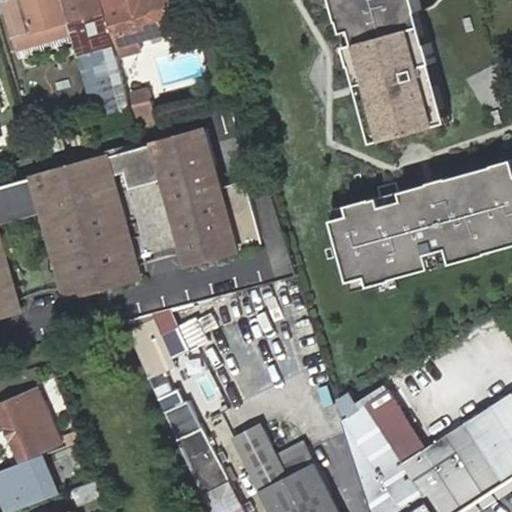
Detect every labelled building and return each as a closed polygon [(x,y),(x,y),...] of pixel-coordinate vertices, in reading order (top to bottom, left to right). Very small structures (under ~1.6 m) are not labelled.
[(73,32),(63,0),(10,0),(5,2),(19,52),(74,36),(73,33),(73,32)] [(104,140),(138,131),(127,94),(107,23),(100,0),(63,0),(73,32),(73,33),(74,36),(76,44),(104,140)] [(105,0),(120,55),(139,49),(136,40),(177,29),(168,0),(105,0)] [(333,0),(359,87),(375,142),(450,121),(414,0),(333,0)] [(21,59),(76,44),(74,36),(19,52),(21,59)] [(149,89),(127,94),(138,131),(160,125),(149,89)] [(47,214),(70,299),(142,279),(265,246),(248,184),(222,191),(207,134),(0,188),(0,317),(23,311),(1,226),(47,214)] [(511,160),(432,183),(332,211),(355,293),(511,247),(511,160)] [(192,349),(172,307),(153,313),(156,319),(174,357),(192,349)] [(156,319),(127,331),(150,377),(178,365),(174,357),(156,319)] [(186,401),(180,387),(159,397),(166,410),(186,401)] [(43,390),(3,407),(26,459),(66,442),(43,390)] [(430,448),(391,390),(369,405),(407,463),(430,448)] [(511,394),(430,448),(407,463),(408,464),(439,511),(462,511),(491,494),(495,499),(503,499),(511,493),(511,394)] [(166,410),(179,437),(205,424),(192,398),(186,401),(166,410)] [(407,463),(369,405),(346,420),(375,511),(439,511),(408,464),(407,463)] [(237,434),(265,491),(283,482),(274,464),(285,459),(265,419),(237,434)] [(205,424),(179,437),(192,467),(220,454),(205,424)] [(283,482),(265,491),(275,511),(343,511),(309,446),(285,459),(274,464),(283,482)] [(220,454),(192,467),(205,494),(233,481),(220,454)] [(44,456),(0,472),(0,487),(11,511),(17,511),(62,496),(55,481),(57,480),(53,469),(51,470),(44,456)] [(248,511),(233,481),(205,494),(213,511),(248,511)] [(78,494),(83,505),(105,497),(100,485),(78,494)]
